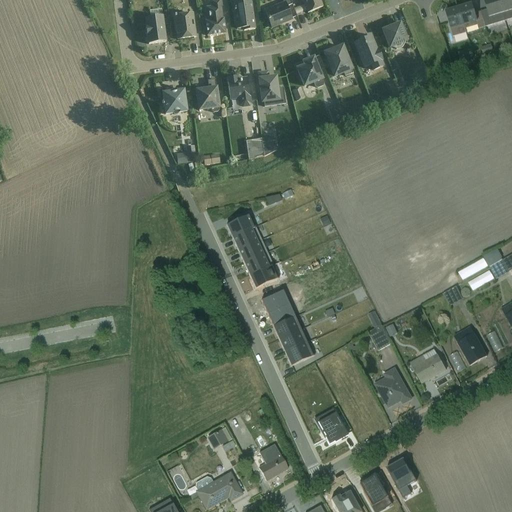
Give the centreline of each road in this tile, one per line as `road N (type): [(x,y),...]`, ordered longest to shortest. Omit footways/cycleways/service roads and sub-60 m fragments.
road 1 (residential): [(118,0),(127,59),(143,68),(277,47),(400,0)]
road 2 (residential): [(319,481),(196,216)]
road 3 (residential): [(319,481),(511,373)]
